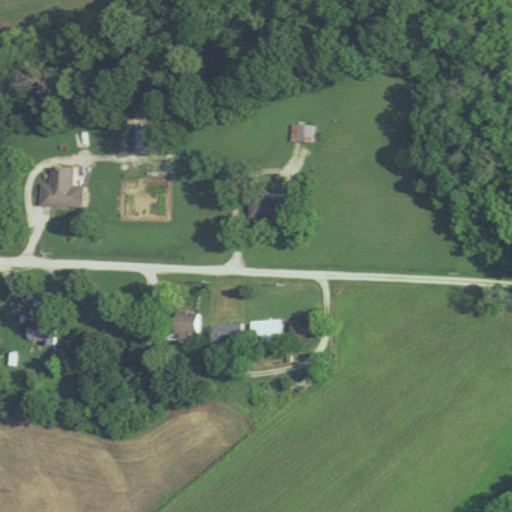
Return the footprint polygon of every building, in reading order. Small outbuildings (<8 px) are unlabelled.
[(286,144),(309,144),(309,126),(286,126),(286,144)] [(133,151),(158,151),(158,130),(133,130),(133,151)] [(71,168),(49,167),(48,185),(39,185),(38,207),(80,209),(82,186),(71,186),(71,168)] [(288,197),(247,197),(247,220),(288,221),(288,197)] [(196,339),(196,314),(172,314),(172,339),(196,339)] [(287,319),(287,339),(316,339),(316,319),(287,319)] [(278,322),(248,322),(248,345),(278,345),(278,322)] [(53,323),(26,323),(26,345),(53,345),(53,323)] [(239,346),(239,325),(207,325),(207,346),(239,346)]
